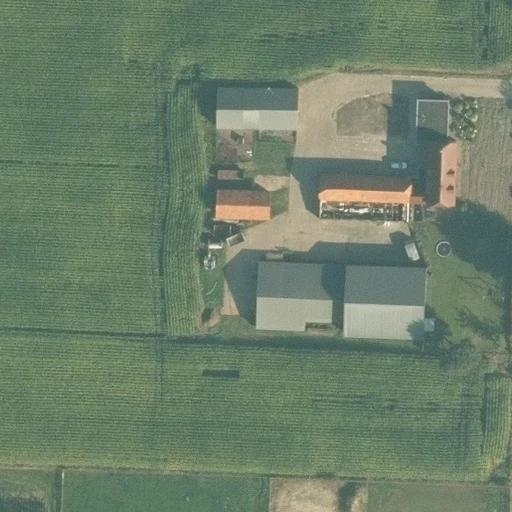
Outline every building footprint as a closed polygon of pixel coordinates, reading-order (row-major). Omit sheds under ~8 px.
[(218,127),(297,128),(298,88),(218,87),(218,127)] [(322,174),(321,198),(409,202),(453,204),(456,142),(446,142),(447,101),(425,100),(419,100),(418,113),(418,133),(417,142),(422,142),(424,142),(423,167),(421,167),(419,167),(419,177),(322,174)] [(334,138),(403,140),(404,110),(334,108),(334,138)] [(217,190),(217,217),(267,218),(268,192),(217,190)] [(257,329),(305,331),(305,320),(346,322),(349,264),(260,260),(257,329)]
